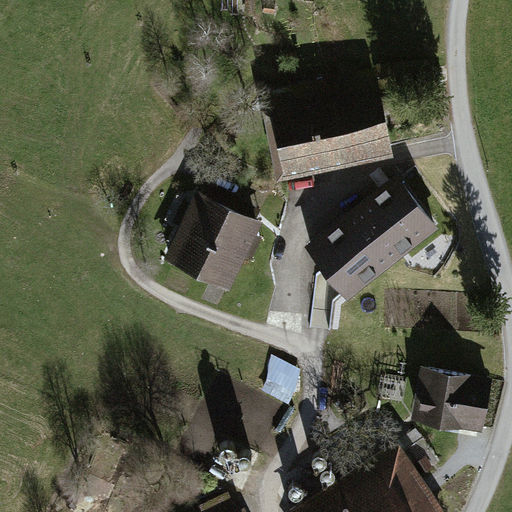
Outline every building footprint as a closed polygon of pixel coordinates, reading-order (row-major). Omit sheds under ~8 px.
[(339,78),(270,92),(285,166),(354,151),(353,150),(343,98),(339,78)] [(375,91),(343,98),(353,150),(386,144),(375,91)] [(433,223),(397,176),(311,244),(347,290),(433,223)] [(200,192),(172,251),(200,264),(228,205),(200,192)] [(256,219),(228,205),(200,264),(228,278),(256,219)] [(487,377),(427,367),(419,414),(479,425),(487,377)] [(395,439),(290,509),(291,511),(434,511),(428,502),(432,498),(418,476),(440,462),(424,438),(403,452),(395,439)] [(234,511),(227,496),(203,507),(205,511),(234,511)]
